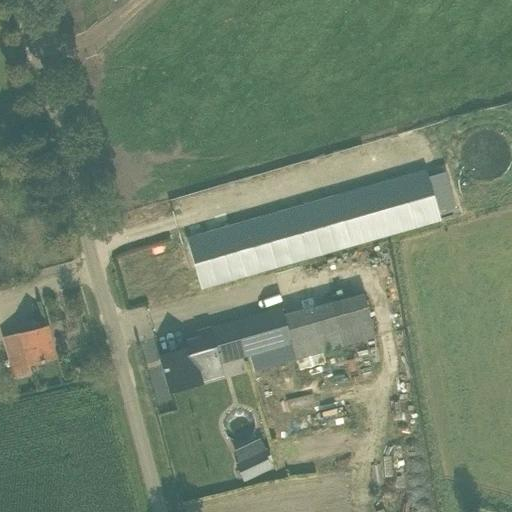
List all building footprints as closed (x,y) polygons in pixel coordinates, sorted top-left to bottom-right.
[(498,170),(510,138),(478,126),(466,158),(498,170)] [(425,169),(186,238),(201,289),(439,220),(425,169)] [(281,307),(207,328),(209,335),(215,355),(218,364),(269,349),(291,343),(295,360),(375,337),(362,293),(283,316),(281,307)] [(46,326),(1,337),(12,377),(30,373),(28,366),(55,359),(46,326)] [(189,347),(159,356),(169,392),(201,384),(195,363),(205,360),(207,367),(218,364),(215,355),(209,335),(206,336),(197,339),(188,341),(189,347)] [(238,463),(235,465),(243,481),(271,467),(269,462),(272,460),(267,449),(266,449),(238,463)]
